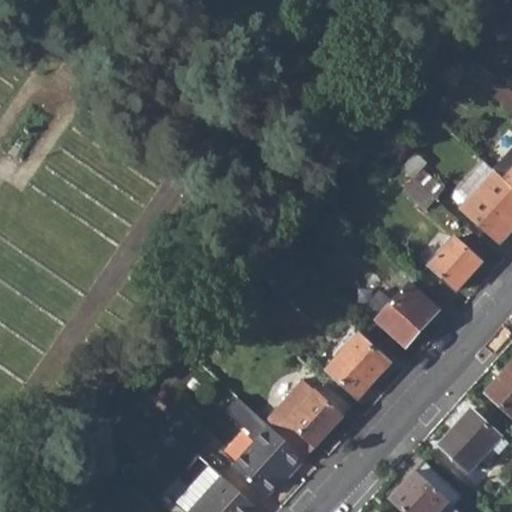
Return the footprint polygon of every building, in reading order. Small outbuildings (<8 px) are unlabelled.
[(511,0),(482,0),(473,11),(511,41),(511,0)] [(511,92),(502,104),(511,112),(511,92)] [(494,170),(511,186),(511,168),(500,159),(492,169),(494,170)] [(511,229),(511,186),(494,170),(460,208),(500,243),(511,229)] [(417,181),(436,198),(444,189),(426,172),(417,181)] [(403,189),(425,209),(436,198),(417,181),(413,178),(403,189)] [(429,265),(457,290),(482,263),(454,238),(429,265)] [(376,320),(406,347),(439,311),(410,284),(376,320)] [(379,315),(393,296),(382,288),(368,308),(379,315)] [(206,313),(219,323),(237,302),(225,292),(206,313)] [(326,370),(359,399),(391,364),(358,335),(326,370)] [(511,364),(486,394),(511,416),(511,364)] [(343,417),(303,381),(276,411),(316,448),(343,417)] [(269,426),(306,459),(316,448),(276,411),(265,422),(269,426)] [(438,446),(470,474),(502,439),(471,411),(438,446)] [(171,416),(163,425),(171,432),(179,439),(200,458),(211,445),(183,419),(179,423),(171,416)] [(231,468),(266,499),(292,471),(295,473),(307,460),(306,459),(269,426),(231,468)] [(200,458),(179,439),(167,451),(188,471),(200,458)] [(391,499),(404,511),(439,511),(447,504),(453,509),(464,498),(424,462),(391,499)] [(176,506),(183,511),(186,511),(220,477),(211,468),(176,506)] [(259,511),(260,511),(220,477),(186,511),(259,511)] [(53,494),(44,504),(51,511),(55,511),(63,503),(53,494)] [(73,511),(63,503),(55,511),(73,511)]
